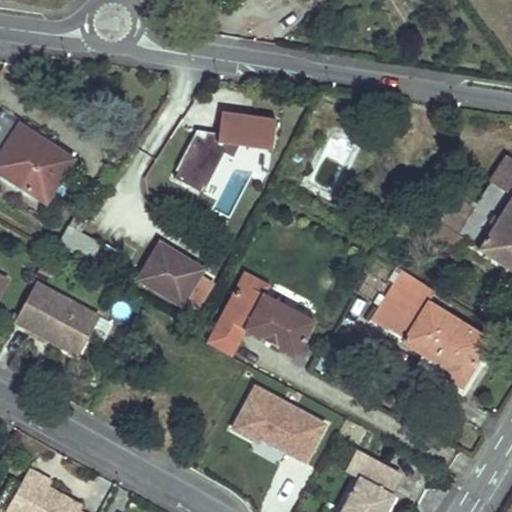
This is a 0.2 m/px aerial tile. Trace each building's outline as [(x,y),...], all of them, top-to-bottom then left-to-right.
[(211,191),(217,153),(238,157),(241,139),(273,144),(277,113),(222,104),(218,134),(187,130),(178,186),(211,191)] [(0,115),(0,173),(44,202),(72,159),(1,113),(0,115)] [(156,135),(146,128),(119,171),(129,177),(156,135)] [(511,157),(476,209),(461,198),(434,238),(457,254),(466,241),(511,271),(511,157)] [(58,244),(61,238),(0,204),(0,217),(56,248),(58,244)] [(68,225),(61,238),(58,244),(105,271),(116,252),(68,225)] [(160,244),(139,279),(181,304),(202,269),(160,244)] [(261,283),(236,268),(199,340),(222,352),(235,327),(257,338),(260,333),(267,337),(265,342),(287,354),(306,317),(257,292),(261,283)] [(187,299),(198,307),(215,281),(204,274),(187,299)] [(98,316),(35,282),(18,314),(13,323),(46,341),(49,334),(80,350),(98,316)] [(391,331),(446,367),(441,373),(461,385),(489,341),(415,293),(391,331)] [(18,314),(13,311),(8,321),(13,323),(18,314)] [(267,337),(260,333),(257,338),(265,342),(267,337)] [(80,350),(49,334),(46,341),(76,357),(80,350)] [(232,428),(259,443),(262,439),(305,462),(325,424),(254,387),(232,428)] [(368,465),(355,458),(343,478),(357,485),(368,465)] [(400,482),(368,465),(357,485),(341,511),(389,511),(395,503),(390,500),(400,482)] [(51,479),(30,467),(26,473),(48,486),(51,479)] [(48,486),(26,473),(5,510),(9,511),(84,511),(79,509),(81,505),(48,486)]
